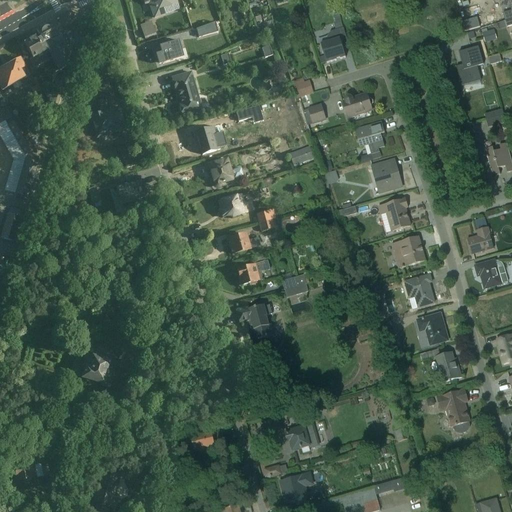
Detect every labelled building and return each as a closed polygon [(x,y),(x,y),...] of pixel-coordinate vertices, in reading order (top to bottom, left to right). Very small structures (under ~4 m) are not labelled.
[(154,20),(181,12),(176,0),(142,0),(145,7),(150,5),(154,20)] [(74,22),(70,14),(66,14),(54,20),(66,42),(74,22)] [(343,32),(351,29),(346,14),(339,17),(343,32)] [(48,51),(66,42),(54,20),(37,29),(41,37),(48,51)] [(150,40),(163,37),(159,23),(147,26),(150,40)] [(48,51),(41,37),(25,46),(32,59),(37,69),(53,60),(48,51)] [(340,39),(320,45),(326,65),(346,59),(340,39)] [(462,65),(456,67),(461,87),(481,81),(478,68),(483,65),(478,47),(458,53),(462,65)] [(0,86),(3,93),(33,78),(23,60),(0,71),(0,86)] [(181,117),(202,111),(192,72),(171,78),(181,117)] [(308,78),(292,83),(297,99),(313,94),(308,78)] [(350,119),(374,112),(368,93),(344,100),(350,119)] [(98,140),(128,131),(120,104),(90,114),(98,140)] [(319,109),(305,112),(307,122),(321,119),(319,109)] [(511,118),(507,109),(492,117),(495,124),(499,122),(502,128),(511,122),(511,118)] [(10,125),(28,156),(16,194),(28,198),(41,155),(21,119),(10,125)] [(203,157),(222,152),(214,123),(196,128),(203,157)] [(277,129),(281,144),(301,138),(297,123),(277,129)] [(382,153),(380,148),(386,147),(383,136),(388,135),(385,126),(373,130),(372,126),(357,130),(363,148),(369,146),(372,156),(382,153)] [(276,143),(263,146),(265,155),(278,153),(276,143)] [(494,178),(511,172),(511,164),(505,143),(486,149),(494,178)] [(311,146),(290,153),(294,169),(316,163),(311,146)] [(212,189),(235,182),(227,158),(204,165),(212,189)] [(381,198),(406,190),(396,159),(371,166),(381,198)] [(331,172),(338,169),(336,163),(329,166),(331,172)] [(181,168),(182,177),(195,175),(193,166),(181,168)] [(343,173),(332,173),(332,184),(344,183),(343,173)] [(141,182),(116,188),(122,212),(148,205),(141,182)] [(248,215),(243,196),(219,203),(224,222),(248,215)] [(392,233),(413,227),(406,201),(380,209),(382,216),(387,215),(392,233)] [(22,213),(5,209),(0,225),(0,235),(15,239),(22,213)] [(265,220),(269,233),(284,228),(280,216),(265,220)] [(472,257),(495,250),(488,228),(466,234),(472,257)] [(231,257),(253,251),(249,234),(227,239),(231,257)] [(258,250),(265,249),(263,239),(257,240),(258,250)] [(400,270),(427,263),(421,239),(394,246),(400,270)] [(484,290),(504,285),(497,259),(477,264),(484,290)] [(245,288),(264,283),(259,264),(240,269),(245,288)] [(314,269),(297,276),(300,284),(317,278),(314,269)] [(435,284),(433,276),(405,282),(409,300),(416,299),(419,309),(436,305),(431,285),(435,284)] [(252,346),(278,338),(269,307),(243,314),(252,346)] [(431,347),(451,341),(441,308),(415,315),(421,334),(427,332),(431,347)] [(328,319),(332,331),(364,321),(360,309),(328,319)] [(505,367),(511,364),(511,335),(497,341),(505,367)] [(162,347),(145,346),(144,361),(162,361),(162,347)] [(445,387),(464,381),(456,352),(437,358),(445,387)] [(79,381),(108,389),(115,364),(87,356),(79,381)] [(447,412),(452,429),(472,423),(467,405),(472,404),(468,391),(438,399),(442,413),(447,412)] [(296,456),(320,448),(313,426),(289,433),(296,456)] [(196,454),(217,449),(213,435),(193,440),(196,454)] [(19,483),(36,480),(34,466),(16,469),(19,483)] [(95,511),(98,511),(114,511),(121,479),(103,475),(95,511)] [(289,508),(312,501),(304,475),(281,482),(289,508)] [(373,486),(317,501),(319,511),(356,511),(368,509),(366,503),(376,500),(373,486)] [(483,511),(501,511),(498,499),(481,503),(483,511)]
